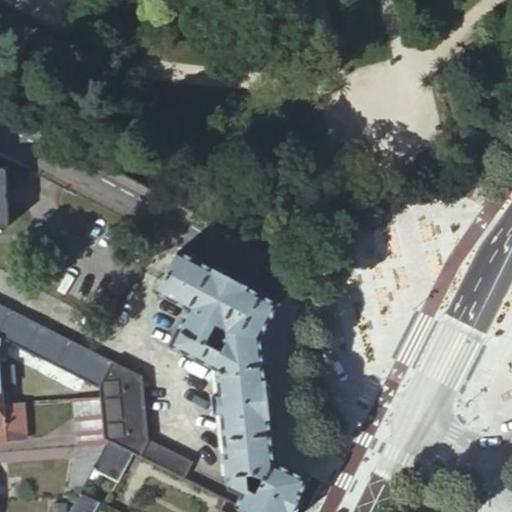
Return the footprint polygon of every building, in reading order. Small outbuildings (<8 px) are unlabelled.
[(312,223),(325,237),(328,235),(333,230),(335,228),(339,225),(346,220),(333,205),(328,205),(312,219),(312,223)] [(234,492),(235,507),(244,511),(293,511),(310,479),(275,462),(274,453),(262,338),(281,303),(234,278),(180,249),(169,269),(156,293),(188,309),(170,345),(216,368),(218,393),(211,394),(213,414),(220,413),(227,488),(234,492)] [(145,377),(0,305),(0,339),(44,361),(73,376),(83,381),(99,388),(99,398),(101,438),(106,440),(132,454),(183,480),(192,463),(148,441),(145,377)] [(67,388),(73,376),(44,361),(37,374),(67,388)] [(0,379),(0,391),(18,390),(17,378),(0,379)] [(84,399),(99,398),(99,388),(83,381),(84,399)] [(101,438),(99,398),(84,399),(72,400),(75,446),(104,443),(106,440),(101,438)] [(21,439),(18,404),(1,405),(3,441),(21,439)] [(132,454),(106,440),(104,443),(85,480),(94,484),(99,473),(117,481),(132,454)] [(67,485),(79,492),(85,480),(104,443),(75,446),(72,447),(67,485)] [(91,511),(96,501),(79,492),(68,511),(91,511)]
